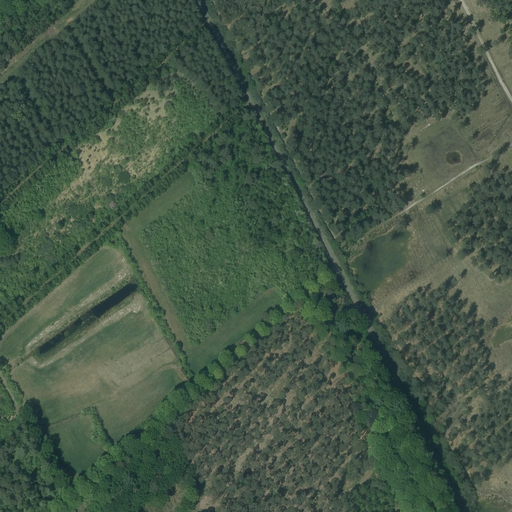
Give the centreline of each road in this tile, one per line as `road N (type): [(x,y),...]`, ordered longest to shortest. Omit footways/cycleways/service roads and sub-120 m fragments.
road 1 (track): [(425,0),(260,98),(334,240),(353,244),(511,145)]
road 2 (track): [(56,511),(74,495),(0,375)]
